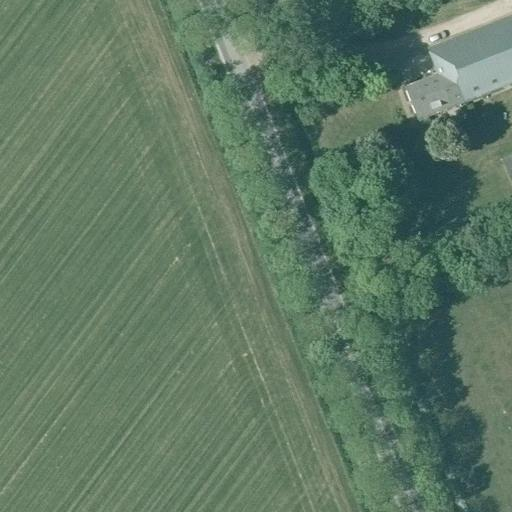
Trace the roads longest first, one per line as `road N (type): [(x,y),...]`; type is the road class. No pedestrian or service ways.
road 1 (unclassified): [(415,511),(206,0)]
road 2 (unknown): [(241,84),(295,65),(365,64),(511,14)]
